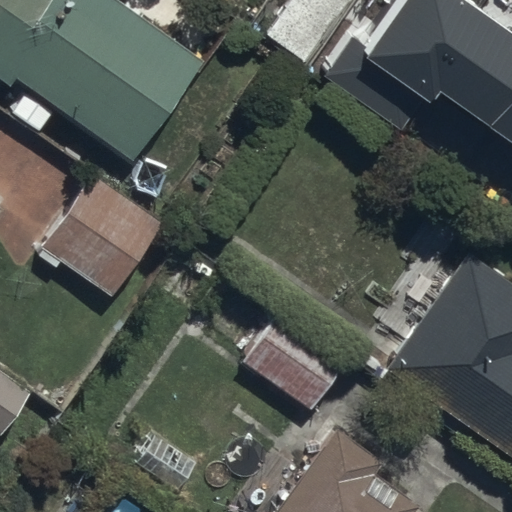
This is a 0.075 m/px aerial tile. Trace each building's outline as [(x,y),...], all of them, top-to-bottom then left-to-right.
[(0,0),(0,65),(133,157),(205,53),(128,0),(0,0)] [(279,0),(260,27),(298,53),(334,0),(279,0)] [(511,146),(511,36),(460,0),(392,0),(362,42),(353,36),(325,76),(403,130),(431,90),(511,146)] [(37,242),(118,297),(170,222),(89,166),(37,242)] [(0,209),(10,195),(0,188),(0,209)] [(381,363),(511,453),(511,280),(462,246),(440,277),(381,363)] [(238,359),(305,405),(344,349),(277,303),(238,359)] [(0,427),(28,387),(0,367),(0,427)] [(264,511),(411,511),(365,480),(381,458),(327,421),(312,443),(264,511)]
